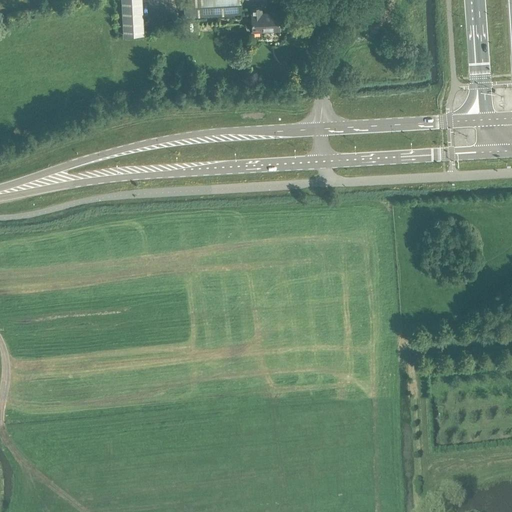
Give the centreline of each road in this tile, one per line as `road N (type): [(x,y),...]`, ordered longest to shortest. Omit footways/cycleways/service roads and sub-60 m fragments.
road 1 (secondary): [(323,128),(202,134),(0,188)]
road 2 (secondary): [(0,198),(324,161)]
road 3 (unclassified): [(324,161),(325,183),(511,173)]
road 4 (secondary): [(324,161),(502,151)]
road 5 (secondary): [(486,120),(323,128)]
road 6 (unclassified): [(323,128),(329,66),(378,0)]
road 7 (motorway): [(478,0),(486,120)]
